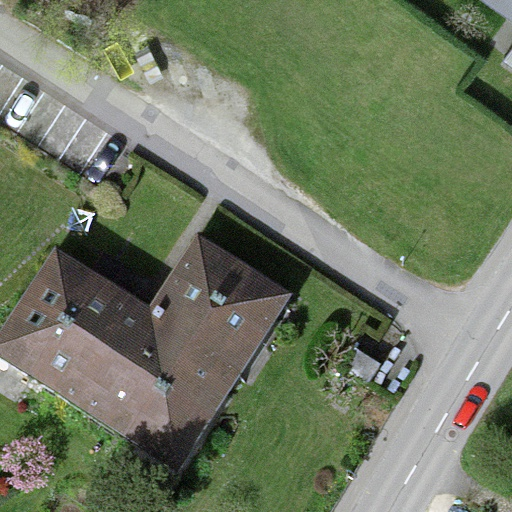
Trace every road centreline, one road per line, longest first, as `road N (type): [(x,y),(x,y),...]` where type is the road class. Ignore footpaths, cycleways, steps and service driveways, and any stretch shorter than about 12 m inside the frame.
road 1 (residential): [(0,32),(488,346)]
road 2 (tertiary): [(389,511),(488,346)]
